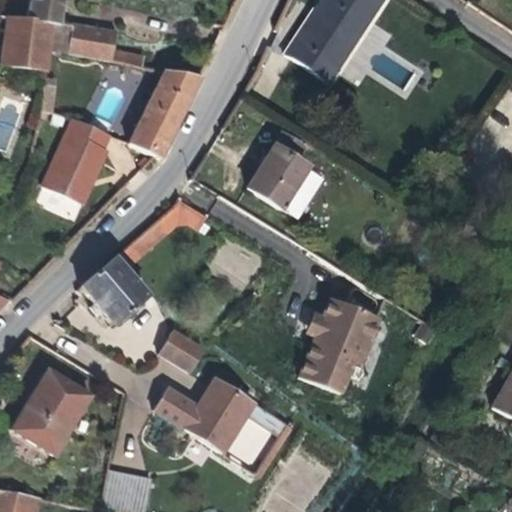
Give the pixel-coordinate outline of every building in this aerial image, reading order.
[(58,25),(62,0),(29,0),(26,20),(26,21),(58,25)] [(336,72),(383,0),(319,0),(292,43),(336,72)] [(66,54),(71,26),(58,25),(26,21),(26,20),(8,18),(1,66),(42,71),(42,72),(45,73),(48,50),(66,54)] [(111,50),(115,33),(73,25),(71,25),(71,26),(66,54),(109,62),(109,60),(111,50)] [(336,72),(292,43),(283,57),(290,59),(328,85),(336,72)] [(122,64),(124,52),(111,50),(109,60),(122,64)] [(141,68),(143,57),(124,52),(122,64),(141,68)] [(158,160),(199,78),(163,71),(163,73),(127,145),(154,158),(158,160)] [(53,87),(54,79),(44,78),(43,85),(53,87)] [(495,110),(511,119),(511,83),(509,82),(495,110)] [(52,96),(53,87),(43,85),(42,94),(52,96)] [(50,113),(52,96),(42,94),(41,112),(46,112),(50,113)] [(91,182),(106,151),(102,149),(108,136),(72,119),(41,188),(77,205),(88,181),(91,182)] [(296,219),(321,180),(305,169),(306,168),(294,160),(302,149),(281,135),(246,189),(279,211),(280,210),(296,219)] [(197,229),(205,218),(177,200),(172,207),(148,228),(158,240),(159,239),(177,223),(186,223),(197,229)] [(158,240),(148,228),(132,242),(142,254),(158,241),(158,240)] [(142,254),(132,242),(117,254),(123,261),(126,258),(132,264),(142,254)] [(145,297),(118,265),(123,261),(117,254),(113,258),(79,288),(110,326),(145,297)] [(351,362),(359,343),(366,346),(377,319),(328,300),(320,320),(313,337),(296,379),(337,396),(351,362)] [(313,337),(320,320),(312,316),(305,334),(313,337)] [(426,343),(434,331),(422,323),(415,336),(426,343)] [(187,374),(202,351),(171,332),(157,355),(160,357),(187,374)] [(358,365),(366,346),(359,343),(351,362),(358,365)] [(511,369),(489,409),(511,421),(511,369)] [(52,457),(88,398),(45,372),(9,430),(52,457)] [(219,454),(243,417),(276,439),(285,426),(213,380),(195,409),(164,390),(151,411),(219,454)] [(258,480),(291,430),(285,426),(276,439),(252,476),(258,480)] [(441,446),(446,438),(434,431),(429,439),(441,446)] [(98,511),(123,511),(130,476),(106,471),(97,511),(98,511)] [(142,511),(149,480),(130,476),(123,511),(142,511)] [(20,511),(25,498),(5,493),(0,511),(20,511)] [(35,511),(38,501),(25,498),(20,511),(35,511)]
